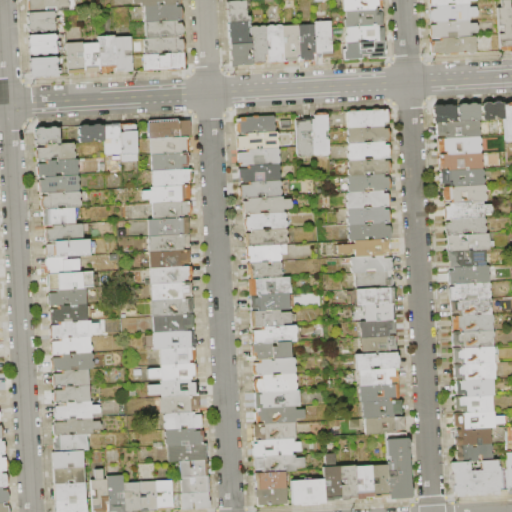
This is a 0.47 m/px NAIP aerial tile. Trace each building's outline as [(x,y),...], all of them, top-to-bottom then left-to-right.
[(28,9),(27,3),(29,2),(29,0),(68,0),(69,11),(54,11),(30,13),(28,9)] [(344,12),(343,0),(381,0),(382,6),(375,7),(375,10),(346,12),(344,12)] [(500,0),(510,0),(511,8),(511,50),(511,51),(503,52),(503,50),(500,50),(499,34),(504,34),(503,27),(498,27),(497,9),(501,8),(500,0)] [(245,1),(246,17),(249,17),(250,22),(247,23),(229,23),(228,17),(227,17),(226,2),(240,2),(245,1)] [(470,4),(470,8),(477,7),(477,17),(470,17),(471,21),(469,21),(456,22),(456,18),(448,19),(448,22),(436,23),(431,23),(430,20),(429,13),(431,10),(437,10),(437,6),(447,6),(455,5),(470,4)] [(176,5),(177,7),(181,7),(182,9),(183,11),(184,17),(182,20),(182,21),(177,21),(146,23),(144,23),(143,7),(176,5)] [(345,27),(345,20),(346,20),(346,12),(375,10),(378,10),(378,12),(382,12),(383,26),(347,27),(345,27)] [(55,31),(46,31),(45,33),(42,33),(40,32),(36,32),(35,34),(32,34),(31,32),(29,32),(29,31),(27,30),(27,26),(29,25),(29,23),(27,21),(27,17),(28,16),(28,13),(30,13),(54,11),(55,31)] [(177,21),(177,24),(183,24),(184,37),(178,37),(146,39),(146,23),(177,21)] [(469,21),(470,25),(477,24),(477,34),(470,35),(470,37),(439,39),(431,39),(429,36),(429,30),(431,26),(437,26),(436,23),(448,22),(456,22),(469,21)] [(315,23),(331,22),(332,39),(327,39),(328,46),(332,46),(333,59),(322,59),(322,54),(317,55),(315,25),(315,23)] [(247,23),(247,38),(250,38),(250,42),(250,43),(230,44),(229,38),(228,39),(227,24),(229,23),(247,23)] [(266,26),(282,25),(282,26),(284,55),(281,55),(281,62),(280,62),(278,65),(271,65),(269,63),(268,63),(268,56),(267,50),(270,50),(270,41),(267,41),(266,26)] [(298,26),(315,25),(317,55),(313,55),(314,61),(311,61),(311,63),(303,63),(303,61),(300,61),(300,56),(298,26)] [(346,44),(346,36),(347,36),(347,27),(383,26),(384,25),(385,42),(346,44)] [(250,27),(266,26),(267,41),(267,50),(268,56),(265,56),(265,63),(263,63),(261,66),(256,66),(254,64),(252,64),(251,57),(251,51),(254,51),(253,42),(250,42),(250,38),(250,27)] [(282,26),(298,26),(300,56),(297,56),(297,60),(295,60),(295,62),(284,63),(284,55),(282,26)] [(57,54),(47,54),(47,56),(43,56),(42,55),(38,55),(37,56),(33,56),(32,55),(30,56),(30,53),(28,52),(28,49),(30,47),(30,44),(28,44),(28,40),(30,39),(29,36),(56,34),(57,54)] [(116,68),(113,69),(113,72),(109,72),(109,74),(101,74),(101,73),(99,43),(99,36),(115,36),(115,38),(116,68)] [(131,37),(133,72),(125,72),(125,70),(116,71),(116,68),(115,38),(131,37)] [(178,37),(179,40),(184,40),(184,41),(185,44),(185,49),(184,51),(185,53),(146,55),(145,39),(146,39),(178,37)] [(475,37),(476,53),(474,53),(473,55),(469,55),(467,54),(449,55),(448,56),(444,57),(443,55),(432,56),(432,54),(430,54),(430,44),(432,44),(431,42),(439,42),(439,39),(470,37),(475,37)] [(84,74),(68,75),(66,43),(83,42),(83,44),(84,74)] [(344,60),(343,50),(346,50),(346,44),(385,42),(386,58),(369,59),(368,55),(362,56),(362,59),(344,60)] [(101,73),(84,74),(83,44),(99,43),(101,73)] [(250,43),(251,50),(247,50),(247,57),(251,57),(252,64),(252,65),(236,66),(236,68),(230,68),(229,61),(231,61),(230,58),(229,58),(229,50),(230,50),(230,44),(250,43)] [(185,53),(185,55),(186,58),(187,63),(185,67),(185,69),(176,70),(175,72),(170,72),(169,70),(154,71),(151,73),(148,73),(146,71),(145,71),(144,55),(146,55),(185,53)] [(58,76),(49,77),(48,79),(44,79),(43,77),(39,78),(38,79),(34,79),(33,78),(32,78),(32,76),(30,75),(30,72),(31,70),(31,67),(29,67),(29,62),(31,62),(31,59),(57,58),(58,60),(58,63),(57,64),(56,64),(57,70),(58,70),(58,76)] [(504,120),(499,120),(499,119),(495,119),(495,121),(483,121),(481,120),(481,117),(483,115),(482,112),(481,111),(481,107),(482,106),(482,104),(484,103),(490,102),(491,104),(493,104),(494,102),(499,102),(500,103),(503,103),(503,105),(504,120)] [(511,142),(505,142),(504,120),(503,105),(506,105),(506,104),(508,104),(508,102),(511,102),(511,142)] [(479,105),(480,121),(458,122),(457,118),(459,116),(459,114),(457,112),(457,108),(460,104),(465,104),(467,105),(469,105),(470,103),(475,103),(476,105),(479,105)] [(433,122),(433,119),(434,117),(434,115),(433,114),(432,109),(436,106),(441,105),(442,107),(445,106),(446,105),(450,105),(451,106),(455,106),(456,122),(436,123),(434,123),(433,122)] [(385,107),(386,123),(346,125),(345,110),(385,107)] [(310,155),(309,114),(327,113),(328,154),(310,155)] [(235,117),(273,114),(274,128),(236,131),(235,117)] [(294,119),(309,119),(310,155),(295,155),(294,119)] [(480,121),(481,137),(444,139),(444,136),(437,137),(436,123),(456,122),(458,122),(480,121)] [(346,125),(386,123),(387,139),(347,142),(346,125)] [(119,154),(116,126),(134,125),(136,153),(119,154)] [(103,156),(101,128),(116,126),(119,154),(103,156)] [(75,129),(99,127),(101,144),(77,146),(75,129)] [(58,146),(35,148),(33,148),(32,130),(57,128),(58,146)] [(274,128),(275,144),(237,147),(236,131),(274,128)] [(186,135),(187,150),(147,152),(147,137),(186,135)] [(481,137),(482,153),(446,155),(446,152),(438,152),(437,139),(444,139),(481,137)] [(387,139),(388,156),(348,158),(347,142),(387,139)] [(74,159),(37,163),(35,148),(58,146),(73,144),(74,159)] [(237,147),(275,144),(277,160),(239,163),(237,147)] [(147,152),(187,150),(187,165),(148,167),(147,152)] [(483,153),(484,169),(440,172),(439,155),(446,155),(482,153),(483,153)] [(348,158),(388,156),(389,173),(386,173),(349,175),(348,158)] [(74,159),(76,175),(38,178),(37,163),(74,159)] [(277,160),(278,177),(240,180),(239,163),(277,160)] [(187,165),(188,181),(149,183),(148,167),(187,165)] [(484,169),(485,185),(449,187),(449,185),(441,185),(440,172),(484,169)] [(386,173),(387,189),(384,189),(347,191),(346,175),(349,175),(386,173)] [(278,177),(279,193),(241,196),(240,180),(278,177)] [(37,179),(78,178),(78,194),(38,195),(37,179)] [(188,181),(189,198),(144,199),(144,183),(149,183),(188,181)] [(486,185),(487,202),(484,202),(451,204),(450,201),(444,201),(444,199),(443,197),(442,192),(444,189),(444,188),(449,187),(485,185),(486,185)] [(347,191),(384,189),(386,205),(348,208),(347,191)] [(76,194),(77,209),(38,211),(38,195),(76,194)] [(241,196),(287,194),(288,209),(242,211),(241,196)] [(189,198),(189,214),(149,216),(148,200),(189,198)] [(449,204),(451,204),(484,202),(484,205),(491,205),(493,208),(493,212),(492,214),(485,215),(485,218),(450,220),(446,220),(446,218),(444,218),(443,209),(445,209),(444,207),(449,207),(449,204)] [(386,205),(387,220),(347,223),(345,208),(386,205)] [(42,211),(73,210),(73,223),(42,224),(42,211)] [(282,210),(282,227),(243,228),(242,211),(282,210)] [(185,215),(185,231),(144,232),(144,216),(185,215)] [(486,218),(487,234),(472,235),(472,232),(463,232),(463,235),(461,235),(447,236),(447,234),(446,234),(444,231),(444,228),(445,225),(447,225),(446,223),(450,223),(450,220),(485,218),(486,218)] [(347,223),(387,221),(387,238),(351,239),(347,239),(347,223)] [(80,222),(81,236),(43,238),(42,224),(80,222)] [(243,228),(282,227),(283,241),(243,243),(243,228)] [(185,231),(186,247),(145,249),(144,232),(185,231)] [(489,234),(490,250),(485,250),(474,251),(474,244),(469,244),(469,251),(448,252),(447,236),(461,235),(461,242),(468,242),(468,235),(472,235),(487,234),(489,234)] [(86,237),(86,254),(77,254),(43,255),(43,238),(86,237)] [(387,238),(388,254),(352,255),(351,239),(387,238)] [(283,241),(284,258),(245,260),(244,244),(283,241)] [(145,249),(186,247),(187,264),(146,266),(145,249)] [(485,250),(486,267),(453,269),(450,269),(449,260),(448,260),(448,252),(469,251),(474,251),(485,250)] [(43,255),(77,254),(77,272),(44,272),(43,255)] [(351,256),(388,254),(389,270),(351,272),(351,256)] [(245,260),(278,258),(279,273),(246,275),(245,260)] [(187,264),(187,281),(146,283),(146,266),(187,264)] [(490,267),(491,283),(475,284),(475,280),(466,281),(466,284),(454,285),(449,285),(449,283),(448,284),(447,272),(453,272),(453,269),(486,267),(490,267)] [(351,272),(389,270),(390,284),(352,286),(351,272)] [(77,272),(78,287),(44,288),(44,272),(77,272)] [(246,275),(286,273),(287,291),(247,293),(246,275)] [(187,281),(188,297),(147,299),(146,283),(187,281)] [(491,283),(492,299),(450,301),(450,300),(448,300),(448,289),(449,289),(449,287),(454,287),(454,285),(466,284),(475,284),(491,283)] [(352,286),(390,284),(391,301),(363,303),(353,303),(352,286)] [(85,288),(85,303),(46,305),(45,290),(85,288)] [(287,291),(287,308),(247,309),(247,293),(287,291)] [(147,299),(188,297),(188,313),(147,314),(147,299)] [(492,299),(492,315),(457,316),(457,314),(451,314),(450,301),(492,299)] [(363,303),(391,301),(391,318),(363,319),(363,303)] [(46,305),(85,303),(86,319),(47,321),(46,305)] [(247,309),(287,308),(288,323),(248,325),(247,309)] [(188,313),(189,330),(151,331),(150,314),(188,313)] [(492,315),(493,331),(459,333),(459,330),(452,330),(451,317),(457,316),(492,315)] [(391,318),(392,333),(357,335),(356,320),(391,318)] [(86,319),(87,336),(47,338),(47,321),(86,319)] [(248,325),(293,323),(293,340),(268,341),(248,342),(248,325)] [(151,331),(189,330),(190,346),(157,348),(151,348),(151,331)] [(451,333),(459,333),(493,331),(494,347),(460,349),(460,346),(452,346),(451,333)] [(357,335),(392,333),(393,350),(358,351),(357,335)] [(47,338),(87,336),(88,351),(48,353),(47,338)] [(268,341),(269,357),(248,358),(248,342),(268,341)] [(286,341),(287,356),(269,357),(269,342),(286,341)] [(190,346),(190,362),(158,364),(157,348),(190,346)] [(494,347),(495,363),(460,365),(460,362),(453,363),(453,349),(460,349),(494,347)] [(393,350),(394,367),(354,369),(353,352),(358,351),(393,350)] [(88,351),(89,367),(49,369),(48,353),(88,351)] [(291,356),(292,372),(249,374),(248,358),(269,357),(291,356)] [(158,364),(190,362),(191,378),(159,379),(158,364)] [(495,363),(496,379),(494,380),(462,381),(462,379),(454,379),(454,365),(460,365),(495,363)] [(49,369),(89,367),(90,384),(87,384),(50,386),(49,369)] [(394,367),(395,383),(355,385),(354,369),(394,367)] [(249,374),(292,372),(292,389),(250,391),(249,374)] [(191,378),(192,394),(152,396),(151,380),(191,378)] [(494,380),(494,396),(493,396),(463,397),(463,394),(456,395),(456,381),(462,381),(494,380)] [(355,385),(395,383),(396,399),(355,401),(355,385)] [(87,384),(88,401),(51,403),(50,386),(87,384)] [(295,389),(296,404),(251,407),(250,391),(292,389),(295,389)] [(158,396),(192,394),(193,410),(159,412),(158,396)] [(493,396),(493,412),(462,414),(462,411),(455,411),(454,398),(463,397),(493,396)] [(396,399),(397,415),(356,417),(355,401),(396,399)] [(51,403),(88,401),(95,401),(96,416),(52,418),(51,403)] [(251,407),(296,404),(298,404),(299,420),(252,423),(251,407)] [(193,410),(193,426),(165,428),(164,412),(193,410)] [(494,412),(495,417),(504,416),(505,424),(495,425),(496,428),(491,428),(461,430),(461,427),(456,428),(454,426),(453,416),(455,414),(462,414),(493,412),(494,412)] [(361,417),(402,415),(403,432),(361,434),(361,417)] [(93,416),(94,432),(52,434),(52,418),(93,416)] [(293,421),(294,437),(253,439),(252,423),(293,421)] [(165,428),(198,426),(199,443),(165,444),(165,428)] [(491,428),(492,445),(457,446),(455,445),(454,440),(456,438),(458,437),(458,436),(456,434),(456,432),(458,430),(461,430),(491,428)] [(52,434),(86,433),(86,449),(80,449),(53,450),(52,434)] [(253,439),(297,437),(298,453),(254,455),(253,439)] [(406,437),(410,496),(389,497),(387,464),(386,438),(406,437)] [(203,443),(204,460),(177,461),(166,462),(165,444),(203,443)] [(492,445),(493,461),(482,461),(482,456),(478,456),(478,461),(469,462),(456,463),(456,453),(457,453),(457,446),(492,445)] [(80,449),(81,466),(48,467),(48,450),(53,450),(80,449)] [(511,492),(511,451),(502,452),(505,493),(511,492)] [(298,453),(299,468),(254,471),(254,455),(298,453)] [(204,460),(204,475),(177,476),(177,461),(204,460)] [(497,460),(497,467),(499,466),(500,477),(508,477),(508,492),(499,492),(499,496),(492,496),(492,493),(485,494),(485,496),(479,497),(478,494),(475,494),(475,497),(469,497),(469,495),(464,495),(464,497),(458,498),(458,495),(455,495),(455,493),(453,493),(452,484),(454,484),(454,470),(451,470),(451,463),(456,463),(469,462),(469,471),(481,471),(481,461),(482,461),(493,461),(497,460)] [(352,464),(369,463),(371,498),(354,500),(352,464)] [(336,465),(352,464),(354,500),(338,501),(336,465)] [(370,464),(387,464),(389,497),(371,498),(370,464)] [(320,466),(336,465),(338,501),(323,501),(321,478),(320,466)] [(48,467),(81,466),(81,482),(49,483),(48,467)] [(254,471),(283,469),(283,487),(255,488),(254,471)] [(120,475),(123,510),(107,511),(105,476),(120,475)] [(177,476),(204,475),(205,491),(178,491),(177,476)] [(105,476),(107,511),(89,511),(87,477),(105,476)] [(288,480),(321,478),(323,501),(290,504),(288,480)] [(169,480),(170,507),(154,508),(153,481),(169,480)] [(153,481),(154,508),(138,509),(136,482),(153,481)] [(81,482),(81,499),(49,499),(49,483),(81,482)] [(136,482),(138,509),(123,510),(121,483),(136,482)] [(283,487),(284,503),(253,504),(253,488),(255,488),(283,487)] [(205,491),(205,509),(178,509),(178,491),(205,491)] [(49,511),(49,499),(81,499),(81,511),(49,511)]
